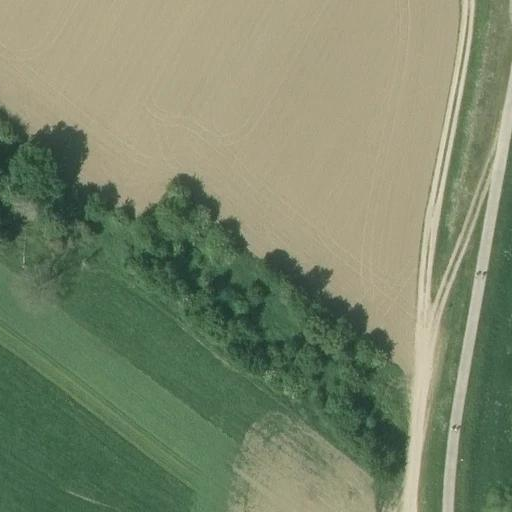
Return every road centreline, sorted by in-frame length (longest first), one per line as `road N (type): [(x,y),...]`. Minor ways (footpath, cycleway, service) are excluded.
road 1 (track): [(466,0),(425,262),(424,338)]
road 2 (track): [(506,105),(424,338)]
road 3 (track): [(424,338),(408,511)]
